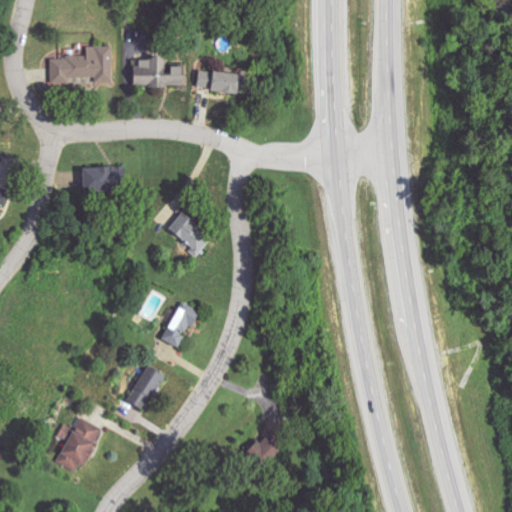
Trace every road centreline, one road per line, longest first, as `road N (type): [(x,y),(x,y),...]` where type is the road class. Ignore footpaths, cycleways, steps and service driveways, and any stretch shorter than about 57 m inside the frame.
road 1 (primary): [(459,511),(406,279),(388,141),(384,0)]
road 2 (primary): [(331,0),(341,204),(368,373),(402,511)]
road 3 (residential): [(108,511),(195,406),(234,333),(243,296),(239,186),(248,157)]
road 4 (residential): [(248,157),(178,131),(56,135)]
road 5 (residential): [(56,135),(33,243),(0,283)]
road 6 (residential): [(56,135),(17,77),(26,0)]
